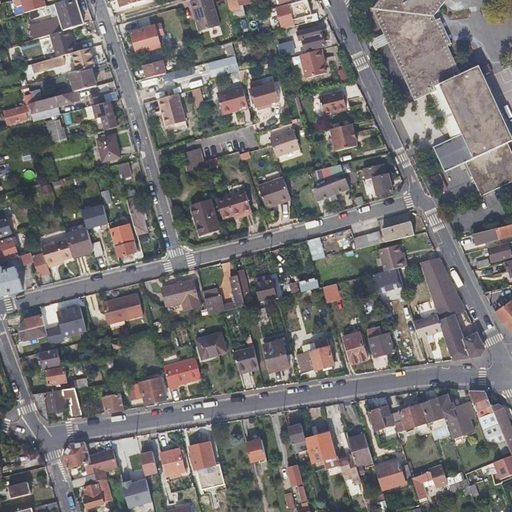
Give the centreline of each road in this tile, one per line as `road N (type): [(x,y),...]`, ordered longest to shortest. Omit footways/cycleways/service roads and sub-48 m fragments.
road 1 (residential): [(508,371),(42,436)]
road 2 (residential): [(180,261),(98,0)]
road 3 (residential): [(180,261),(426,198)]
road 4 (residential): [(426,198),(337,10)]
road 5 (residential): [(508,371),(426,198)]
road 6 (residential): [(0,307),(180,261)]
road 7 (unknown): [(148,154),(276,116)]
